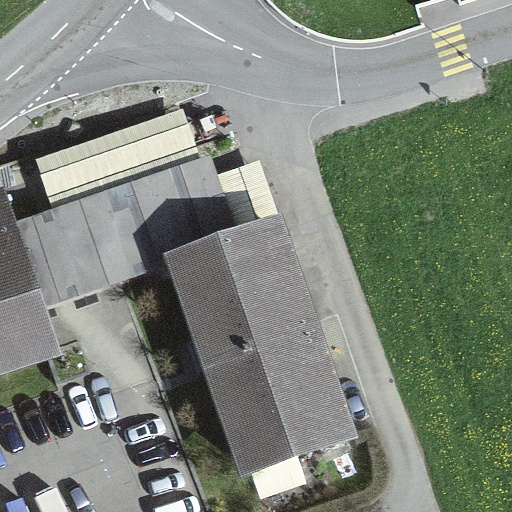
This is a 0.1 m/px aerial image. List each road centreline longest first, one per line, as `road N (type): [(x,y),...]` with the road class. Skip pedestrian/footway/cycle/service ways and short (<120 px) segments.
road 1 (unclassified): [(511,38),(261,91),(83,102),(0,92)]
road 2 (tertiary): [(0,86),(91,0)]
